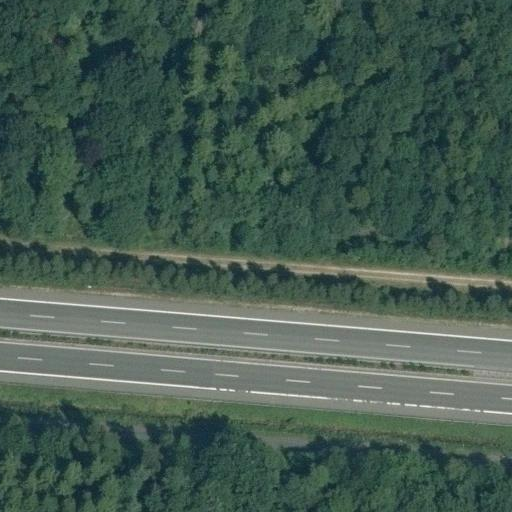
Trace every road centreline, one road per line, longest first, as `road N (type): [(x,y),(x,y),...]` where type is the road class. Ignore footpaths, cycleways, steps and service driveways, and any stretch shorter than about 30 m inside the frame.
road 1 (track): [(0,245),(511,290)]
road 2 (trunk): [(511,357),(0,314)]
road 3 (trunk): [(0,359),(511,401)]
